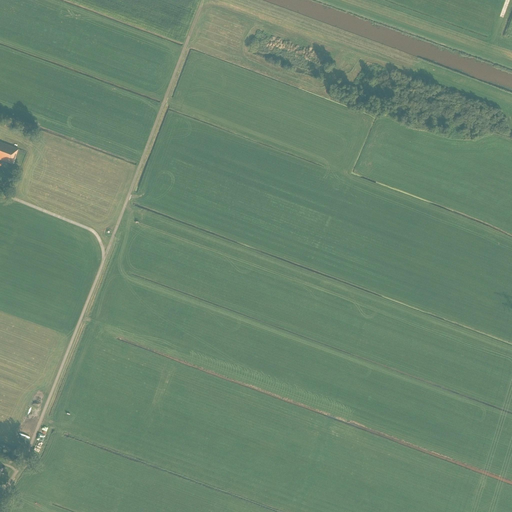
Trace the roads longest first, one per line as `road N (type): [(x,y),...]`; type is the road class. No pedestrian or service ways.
road 1 (unclassified): [(0,501),(56,385),(102,250),(90,231),(0,193)]
road 2 (track): [(101,259),(202,0)]
